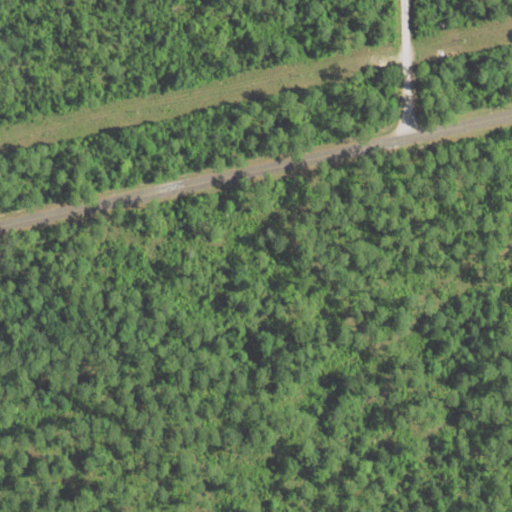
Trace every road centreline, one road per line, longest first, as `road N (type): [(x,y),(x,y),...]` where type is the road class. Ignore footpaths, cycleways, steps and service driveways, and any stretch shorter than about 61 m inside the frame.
road 1 (residential): [(0,222),(511,113)]
road 2 (track): [(410,138),(405,0)]
